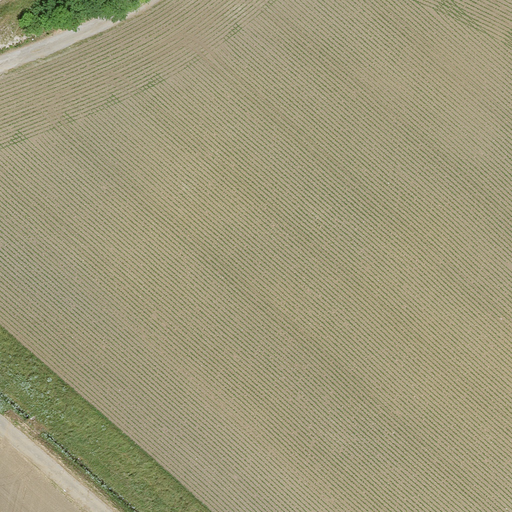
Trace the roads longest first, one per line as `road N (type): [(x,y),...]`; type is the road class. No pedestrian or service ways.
road 1 (track): [(0,66),(137,0)]
road 2 (track): [(0,416),(109,511)]
